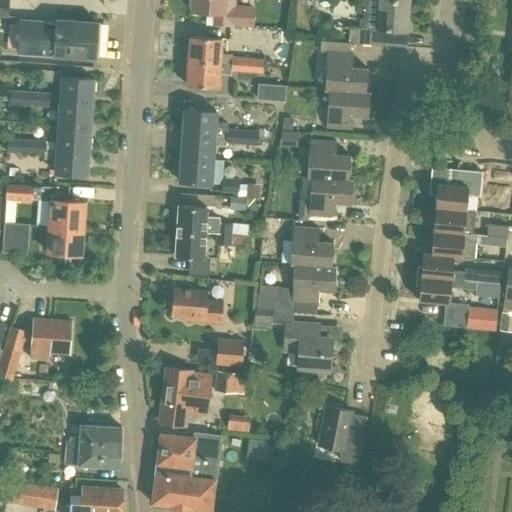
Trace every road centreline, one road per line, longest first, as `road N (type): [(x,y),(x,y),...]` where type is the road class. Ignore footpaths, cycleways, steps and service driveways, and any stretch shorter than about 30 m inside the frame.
road 1 (residential): [(367,379),(405,94),(437,72)]
road 2 (residential): [(126,293),(144,0)]
road 3 (residential): [(145,511),(126,293)]
road 4 (residential): [(126,293),(0,281)]
